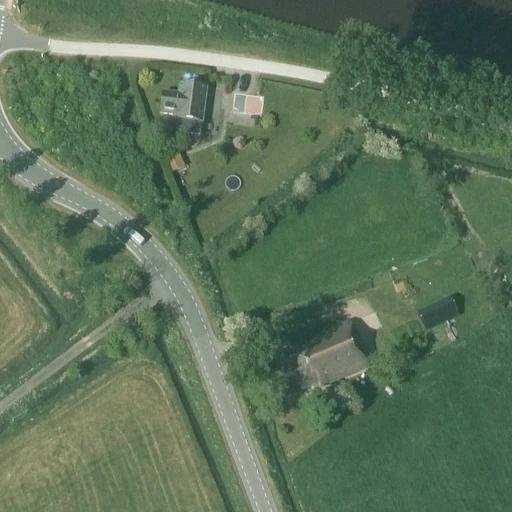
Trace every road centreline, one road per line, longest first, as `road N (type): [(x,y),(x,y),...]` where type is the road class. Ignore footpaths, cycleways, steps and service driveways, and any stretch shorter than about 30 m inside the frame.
road 1 (unclassified): [(0,34),(325,79),(511,132)]
road 2 (tertiary): [(265,511),(171,278),(118,223),(38,178),(0,142)]
